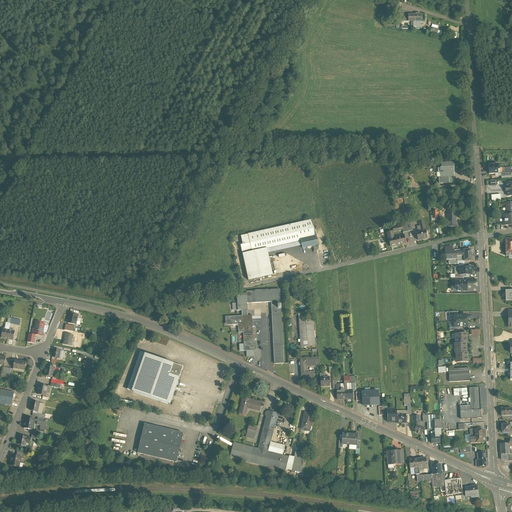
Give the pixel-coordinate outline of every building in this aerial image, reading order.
[(419,14),(419,13),(415,13),(415,14),(413,14),(413,22),(421,22),(421,14),(419,14)] [(431,34),(441,36),(442,31),(438,30),(438,29),(433,27),(431,34)] [(454,162),(441,163),(441,168),(440,168),(440,178),(448,177),(454,177),(453,168),(454,167),(454,162)] [(499,165),(488,165),(489,174),(498,174),(497,170),(499,170),(499,168),(499,165)] [(510,168),(499,168),(499,170),(497,170),(498,174),(501,174),(501,176),(506,176),(507,179),(510,179),(510,178),(510,173),(510,168)] [(511,203),(506,204),(506,209),(507,209),(508,212),(506,212),(507,215),(503,215),(503,225),(509,225),(511,224),(511,203)] [(454,214),(447,215),(448,227),(455,227),(455,223),(456,223),(455,219),(454,214)] [(312,220),(241,236),(245,253),(267,248),(301,241),(302,248),(317,245),(312,220)] [(418,232),(416,232),(417,240),(426,238),(425,230),(420,231),(418,232)] [(392,232),(387,233),(390,247),(405,243),(403,235),(393,237),(392,232)] [(245,253),(242,254),(248,280),(273,275),(267,248),(245,253)] [(451,251),(446,251),(447,256),(445,256),(446,260),(457,259),(456,256),(456,253),(453,253),(453,250),(451,250),(451,251)] [(466,281),(455,281),(455,288),(457,288),(457,291),(466,291),(466,284),(466,281)] [(280,289),(254,291),(251,292),(252,303),(271,302),(274,349),(275,364),(284,363),(283,349),(280,289)] [(247,303),(252,303),(251,292),(246,292),(246,294),(237,294),(238,311),(241,310),(247,310),(247,303)] [(70,314),(68,323),(76,325),(78,315),(70,314)] [(242,316),(225,317),(226,325),(231,325),(233,326),(238,326),(238,323),(242,322),(242,316)] [(313,318),(299,319),(300,347),(315,346),(313,318)] [(41,322),(36,321),(34,329),(32,329),(31,335),(35,335),(35,334),(43,336),(43,332),(45,326),(45,325),(41,324),(41,322)] [(242,322),(238,323),(238,326),(238,330),(243,330),(243,332),(244,351),(254,350),(253,328),(252,328),(252,322),(242,322)] [(35,335),(31,335),(29,334),(27,342),(34,344),(35,335)] [(73,336),(65,335),(64,344),(71,346),(73,336)] [(140,352),(127,390),(132,392),(145,354),(140,352)] [(173,363),(145,354),(132,392),(170,405),(179,378),(170,374),(173,364),(173,363)] [(318,358),(300,359),(302,376),(303,376),(307,376),(307,372),(306,366),(316,366),(316,363),(319,363),(318,358)] [(17,361),(15,360),(13,368),(24,370),(25,362),(17,361)] [(183,367),(173,364),(170,374),(179,378),(183,367)] [(55,368),(46,366),(44,376),(53,377),(54,373),(55,368)] [(469,368),(448,369),(449,382),(469,381),(469,368)] [(314,372),(307,372),(307,376),(303,376),(303,380),(315,379),(314,372)] [(329,377),(320,378),(321,387),(330,386),(329,377)] [(48,386),(39,385),(38,387),(39,388),(38,395),(45,396),(46,393),(46,392),(47,392),(47,390),(48,386)] [(336,385),(336,390),(337,400),(345,400),(345,391),(344,385),(336,385)] [(480,388),(470,388),(470,406),(460,406),(460,420),(471,419),(479,419),(481,417),(481,412),(482,412),(482,410),(481,410),(480,388)] [(8,392),(0,390),(0,403),(6,404),(11,405),(14,393),(8,392)] [(347,391),(345,391),(345,400),(353,399),(353,395),(354,395),(353,394),(353,391),(347,391)] [(371,405),(370,392),(362,392),(363,406),(371,405)] [(378,392),(370,392),(371,405),(379,405),(378,392)] [(261,403),(243,398),(239,412),(245,414),(247,408),(259,411),(261,403)] [(39,403),(32,402),(30,411),(33,411),(33,413),(35,413),(36,412),(37,412),(39,403)] [(511,408),(501,409),(501,416),(511,415),(511,408)] [(396,409),(387,409),(387,415),(387,422),(396,422),(396,415),(396,409)] [(268,411),(258,449),(253,448),(249,463),(279,470),(282,456),(268,452),(270,442),(278,414),(268,411)] [(313,415),(304,413),(301,429),(309,431),(313,415)] [(122,427),(124,419),(124,420),(125,417),(118,415),(115,427),(118,428),(119,426),(122,427)] [(406,415),(396,415),(396,422),(396,423),(406,423),(406,415)] [(35,420),(26,418),(24,429),(28,430),(29,428),(33,429),(35,420)] [(183,434),(144,424),(137,454),(177,463),(183,434)] [(419,426),(417,425),(414,432),(421,435),(424,428),(419,426)] [(256,428),(249,427),(248,433),(254,435),(256,428)] [(482,429),(469,430),(471,443),(483,443),(482,429)] [(350,433),(343,433),(342,439),(342,444),(349,444),(350,433)] [(357,434),(350,433),(349,444),(356,445),(357,441),(357,434)] [(435,436),(431,436),(431,444),(440,443),(440,438),(440,435),(435,436)] [(26,437),(19,436),(19,440),(18,440),(18,445),(25,446),(26,437)] [(285,446),(270,442),(268,452),(282,456),(285,446)] [(253,448),(234,443),(230,458),(249,463),(253,448)] [(508,444),(500,444),(500,454),(509,454),(508,446),(508,444)] [(305,454),(295,452),(291,471),(294,472),(301,473),(305,454)] [(397,453),(387,453),(388,464),(393,464),(393,465),(396,464),(397,463),(397,462),(403,462),(403,460),(400,460),(400,457),(397,457),(397,452),(396,452),(397,453)] [(511,453),(509,454),(500,454),(501,460),(504,462),(511,461),(511,453)] [(16,457),(12,456),(10,466),(19,468),(19,467),(21,458),(21,457),(16,457)] [(282,456),(279,470),(285,472),(289,457),(282,456)] [(426,458),(417,459),(418,468),(427,467),(426,458)] [(485,458),(477,459),(478,461),(475,461),(476,467),(486,466),(485,458)] [(417,459),(409,460),(410,468),(416,468),(418,468),(417,459)] [(440,465),(432,466),(433,474),(435,474),(441,474),(440,465)] [(441,474),(435,474),(436,482),(432,482),(432,487),(445,486),(445,481),(444,473),(441,474)] [(460,479),(445,481),(445,486),(446,495),(462,494),(460,479)] [(471,488),(464,488),(465,497),(478,495),(477,486),(470,486),(471,488)]
